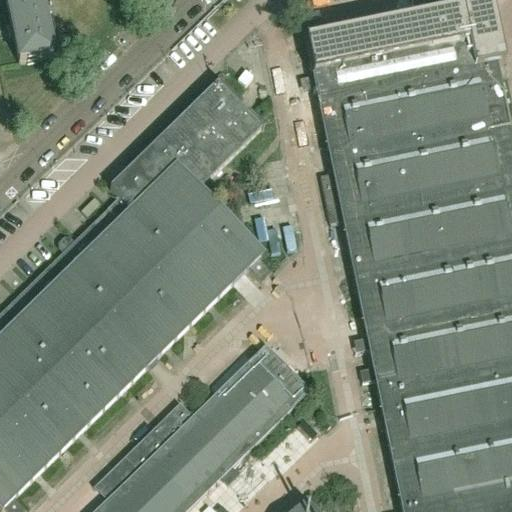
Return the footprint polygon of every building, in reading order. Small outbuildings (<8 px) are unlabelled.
[(53,61),(40,0),(27,0),(6,4),(19,68),(53,61)] [(306,45),(305,45),(367,344),(353,347),(356,359),(369,356),(373,373),(359,376),(361,388),(375,385),(401,511),(511,511),(511,153),(495,70),(504,68),(503,67),(501,67),(487,0),(436,0),(434,3),(438,20),(362,35),(361,31),(352,33),(353,37),(306,47),(306,45)] [(127,394),(207,316),(214,309),(249,275),(262,288),(271,279),(259,266),(262,263),(197,197),(261,135),(263,136),(264,135),(248,119),(245,121),(239,114),(242,111),(217,86),(216,87),(218,90),(217,91),(221,95),(212,104),(208,99),(135,171),(132,175),(113,193),(111,195),(110,194),(109,194),(119,205),(110,215),(29,293),(26,297),(6,316),(0,321),(0,511),(20,511),(14,505),(105,415),(122,400),(127,394)] [(190,511),(307,397),(290,379),(282,371),(264,353),(193,423),(179,409),(165,424),(94,494),(107,508),(102,511),(190,511)] [(281,473),(320,435),(307,422),(268,460),(281,473)] [(242,511),(245,509),(269,486),(266,483),(275,475),(261,461),(253,470),(250,467),(226,490),(231,495),(225,501),(221,497),(205,511),(242,511)]
